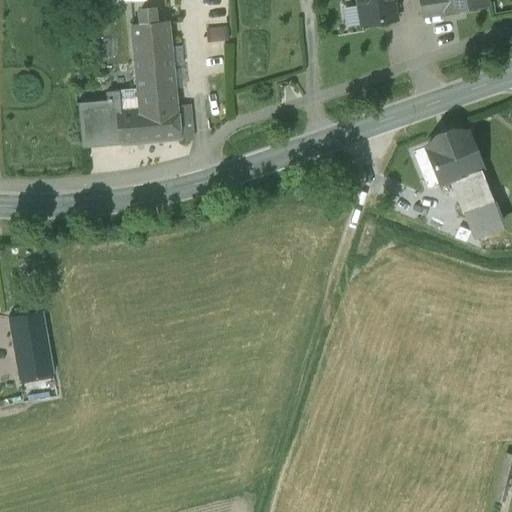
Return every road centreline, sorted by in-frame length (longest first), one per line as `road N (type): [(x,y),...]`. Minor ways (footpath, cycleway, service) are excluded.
road 1 (tertiary): [(0,207),(101,205),(202,182),(511,76)]
road 2 (track): [(365,126),(374,161),(261,511)]
